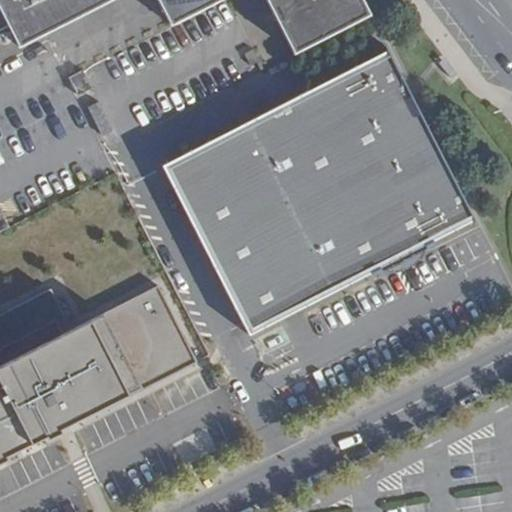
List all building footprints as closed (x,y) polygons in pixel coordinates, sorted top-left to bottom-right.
[(0,0),(0,12),(17,45),(62,23),(108,0),(0,0)] [(214,0),(154,0),(159,2),(163,11),(170,23),(214,0)] [(269,0),(295,52),(369,15),(361,0),(269,0)] [(389,49),(162,164),(249,335),(372,272),(373,275),(382,270),(381,267),(425,245),(426,248),(436,243),(434,240),(474,220),(475,219),(389,49)] [(425,245),(381,267),(382,270),(383,270),(388,272),(392,272),(397,272),(402,271),(406,270),(412,267),(416,263),(420,260),(423,256),(425,252),(426,248),(425,245)] [(0,460),(20,450),(19,448),(100,407),(101,409),(197,360),(183,333),(168,305),(158,285),(71,329),(51,289),(5,312),(0,314),(0,460)]
